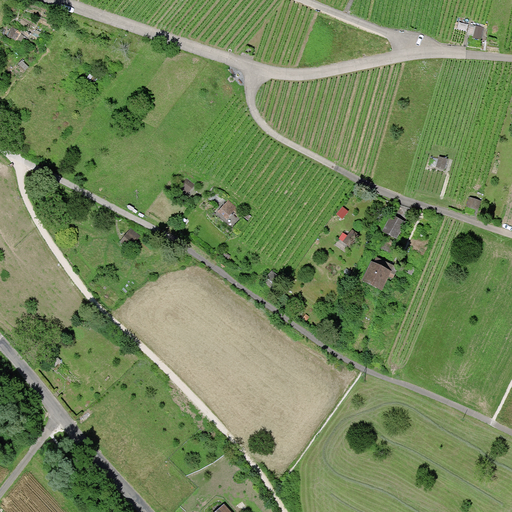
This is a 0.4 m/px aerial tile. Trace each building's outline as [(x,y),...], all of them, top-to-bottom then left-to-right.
[(485,29),(470,26),(468,39),(482,42),(485,29)] [(448,157),(438,155),(436,167),(445,169),(448,157)] [(196,184),(186,177),(179,187),(188,194),(196,184)] [(481,200),(469,196),(466,205),(478,208),(481,200)] [(228,200),(217,211),(226,219),(237,208),(228,200)] [(349,212),(342,206),(335,214),(342,220),(349,212)] [(406,221),(391,214),(382,231),(396,239),(406,221)] [(130,227),(119,242),(129,249),(140,235),(130,227)] [(344,230),(336,240),(343,245),(340,248),(344,251),(348,245),(351,247),(360,235),(352,229),(348,234),(344,230)] [(396,275),(400,267),(375,255),(372,261),(370,260),(360,279),(381,289),(390,271),(396,275)] [(272,270),(263,280),(270,286),(279,276),(272,270)] [(231,511),(223,503),(213,511),(231,511)]
